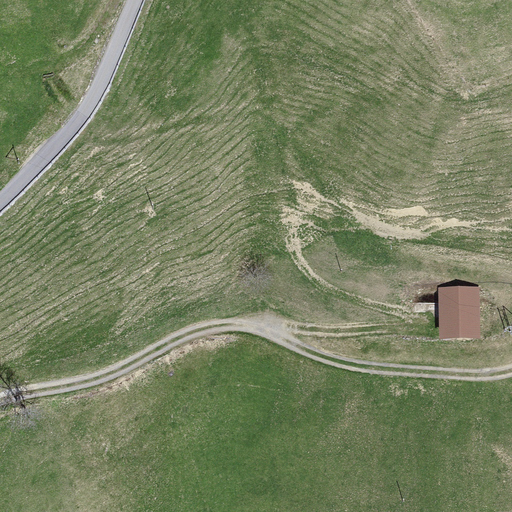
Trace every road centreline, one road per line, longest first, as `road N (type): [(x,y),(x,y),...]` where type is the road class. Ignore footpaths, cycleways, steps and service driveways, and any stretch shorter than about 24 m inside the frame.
road 1 (track): [(0,399),(90,384),(184,338),(229,328),(329,368),(392,375),(511,369)]
road 2 (unclassified): [(134,0),(91,98),(64,138),(0,202)]
